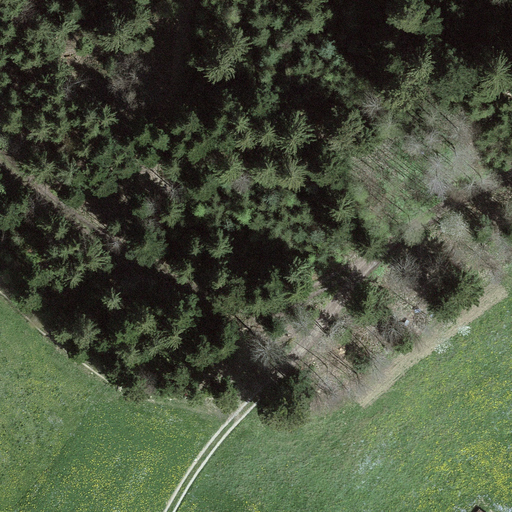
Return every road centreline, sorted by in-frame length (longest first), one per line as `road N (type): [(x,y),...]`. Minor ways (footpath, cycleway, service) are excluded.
road 1 (track): [(0,161),(203,309),(265,318),(347,286)]
road 2 (track): [(253,402),(347,286),(433,214),(511,168)]
road 3 (track): [(253,402),(171,511)]
